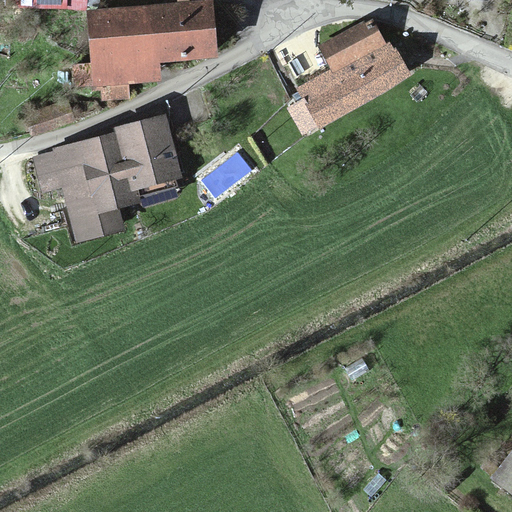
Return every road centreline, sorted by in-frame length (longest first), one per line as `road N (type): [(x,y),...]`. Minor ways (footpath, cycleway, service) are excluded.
road 1 (residential): [(316,16),(87,128),(17,147)]
road 2 (residential): [(511,66),(382,10),(316,16)]
